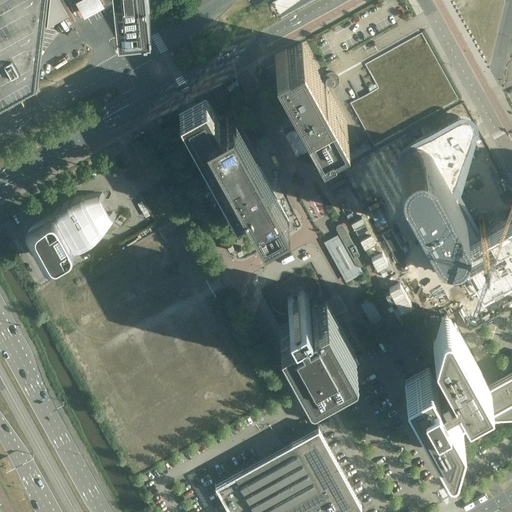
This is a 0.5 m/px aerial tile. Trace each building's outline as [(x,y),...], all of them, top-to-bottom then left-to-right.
[(0,0),(0,99),(34,80),(36,61),(43,0),(0,0)] [(458,99),(422,33),(365,64),(378,87),(350,103),(357,115),(374,145),(458,99)] [(345,122),(325,85),(326,85),(329,87),(333,87),(337,85),(339,82),(334,72),(330,72),(326,74),(324,77),(324,81),(323,82),(302,43),(287,50),(287,49),(275,56),(321,140),(333,134),(333,132),(347,124),(345,122)] [(511,194),(462,104),(347,170),(426,315),(511,267),(511,194)] [(268,208),(277,203),(253,160),(257,158),(250,145),(232,112),(220,119),(216,121),(209,109),(190,120),(214,163),(210,165),(220,184),(223,189),(235,211),(248,204),(252,202),(258,214),(268,208)] [(291,124),(287,115),(282,118),(286,126),(289,125),(291,124)] [(347,160),(371,148),(367,141),(344,153),(347,160)] [(304,146),(293,151),(294,153),(295,154),(296,157),(307,151),(304,146)] [(328,180),(327,180),(327,181),(326,181),(326,182),(326,183),(327,184),(328,185),(329,185),(330,185),(342,178),(343,177),(343,176),(343,175),(343,174),(342,174),(341,174),(341,173),(340,173),(339,174),(328,180)] [(331,186),(330,186),(330,187),(329,188),(329,189),(330,189),(330,190),(331,190),(331,191),(332,191),(333,191),(333,190),(345,184),(346,183),(346,182),(346,181),(346,180),(345,180),(345,179),(344,179),(343,179),(331,186)] [(168,183),(166,180),(158,185),(161,190),(169,185),(168,183)] [(114,221),(116,217),(113,212),(108,213),(102,199),(106,199),(102,193),(86,194),(83,195),(74,197),(70,199),(59,206),(52,213),(44,217),(34,223),(33,224),(32,224),(31,225),(30,226),(29,227),(28,228),(28,230),(28,231),(28,232),(27,233),(27,234),(28,235),(33,247),(41,259),(42,260),(43,261),(44,261),(45,261),(47,262),(48,261),(50,261),(51,261),(52,261),(53,260),(55,259),(72,249),(82,247),(86,246),(94,242),(97,239),(104,233),(107,230),(114,221)] [(150,215),(142,201),(138,203),(146,218),(150,215)] [(11,219),(2,223),(10,238),(19,233),(11,219)] [(363,260),(343,225),(342,224),(341,223),(339,223),(338,223),(337,223),(337,224),(336,224),(336,225),(336,226),(336,227),(336,228),(336,229),(337,230),(339,231),(340,231),(341,231),(342,232),(343,234),(342,235),(340,235),(352,257),(356,264),(357,265),(358,266),(360,266),(361,266),(362,266),(362,265),(363,265),(363,264),(363,263),(363,262),(363,261),(363,260)] [(352,257),(340,235),(342,235),(343,234),(342,232),(324,242),(325,244),(346,282),(363,272),(361,269),(360,266),(358,266),(357,265),(356,264),(352,257)] [(303,289),(298,292),(304,303),(309,300),(303,289)] [(304,304),(304,303),(298,292),(297,291),(292,294),(293,295),(299,306),(299,307),(301,310),(304,316),(297,320),(297,321),(296,321),(296,322),(296,323),(296,324),(296,325),(297,326),(298,326),(298,327),(299,327),(300,327),(300,326),(304,325),(317,319),(336,311),(337,310),(339,309),(337,306),(338,306),(338,305),(339,305),(339,304),(339,303),(339,302),(339,301),(338,301),(338,300),(337,300),(336,300),(335,300),(334,300),(332,297),(331,298),(329,299),(309,312),(306,308),(306,307),(304,304)] [(329,298),(329,299),(332,297),(334,300),(335,300),(336,300),(337,300),(338,300),(338,301),(339,301),(339,302),(339,303),(339,304),(339,305),(338,305),(338,306),(337,306),(339,309),(336,311),(337,312),(347,307),(338,291),(329,298)] [(293,309),(299,306),(293,295),(287,298),(293,309)] [(314,296),(313,295),(313,297),(313,298),(312,300),(311,302),(310,303),(308,305),(307,306),(306,307),(306,308),(308,306),(309,305),(310,304),(311,303),(312,302),(313,301),(314,300),(315,299),(316,298),(316,297),(314,296)] [(371,295),(360,301),(371,322),(382,317),(371,295)] [(318,321),(317,319),(304,325),(306,328),(305,328),(307,333),(310,338),(313,343),(315,347),(330,339),(327,335),(325,330),(322,325),(319,320),(318,321)] [(446,373),(445,373),(444,373),(444,372),(443,372),(442,373),(441,373),(441,374),(440,374),(440,375),(440,376),(440,377),(440,378),(442,382),(440,383),(430,366),(429,366),(423,369),(412,375),(406,379),(405,379),(405,380),(440,443),(441,444),(442,444),(451,438),(452,438),(452,437),(451,437),(449,433),(461,426),(475,419),(477,418),(508,417),(511,416),(511,371),(488,384),(461,335),(455,324),(454,324),(454,323),(453,323),(453,324),(444,329),(443,329),(443,330),(445,334),(435,340),(434,340),(434,341),(433,341),(433,342),(452,376),(449,378),(446,374),(446,373)] [(382,341),(387,350),(411,337),(406,328),(402,330),(382,341)] [(254,339),(253,336),(244,341),(247,346),(255,341),(254,339)] [(361,503),(347,479),(319,428),(319,427),(318,427),(317,427),(292,441),(292,442),(280,449),(279,449),(279,448),(278,448),(277,448),(276,448),(275,448),(274,449),(274,450),(273,451),(274,452),(274,453),(242,470),(242,469),(216,483),(216,484),(231,511),(347,511),(360,505),(361,505),(361,504),(361,503)]
